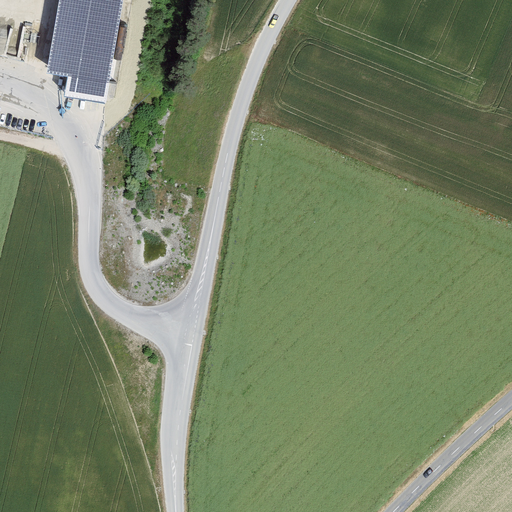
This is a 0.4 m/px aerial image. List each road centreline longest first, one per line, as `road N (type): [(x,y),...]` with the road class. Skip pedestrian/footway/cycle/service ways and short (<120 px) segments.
road 1 (tertiary): [(286,0),(239,100),(191,325),(176,511)]
road 2 (tertiary): [(393,511),(511,400)]
